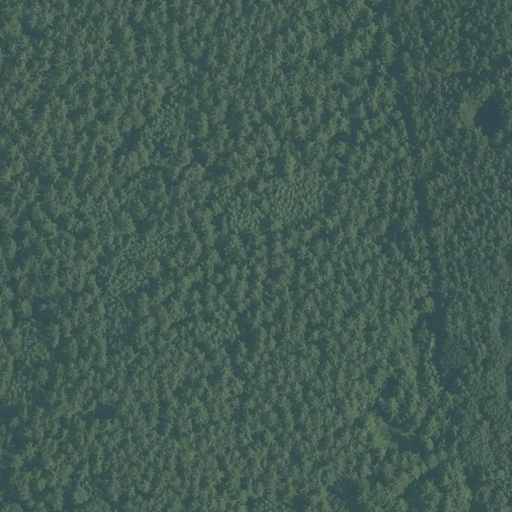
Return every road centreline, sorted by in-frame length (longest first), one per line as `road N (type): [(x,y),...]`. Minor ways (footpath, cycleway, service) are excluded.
road 1 (track): [(481,511),(458,436),(405,106),(403,0)]
road 2 (track): [(471,511),(511,345)]
